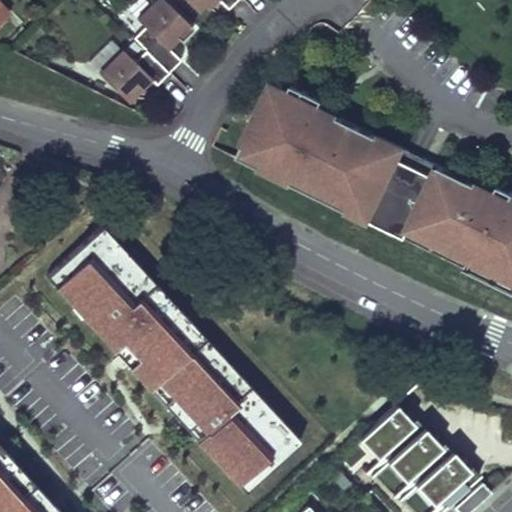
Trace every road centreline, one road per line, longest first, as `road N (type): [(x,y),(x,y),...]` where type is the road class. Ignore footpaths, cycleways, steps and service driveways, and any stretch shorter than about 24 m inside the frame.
road 1 (residential): [(171,173),(394,295),(511,345)]
road 2 (residential): [(300,0),(228,73),(171,173)]
road 3 (residential): [(0,118),(171,173)]
